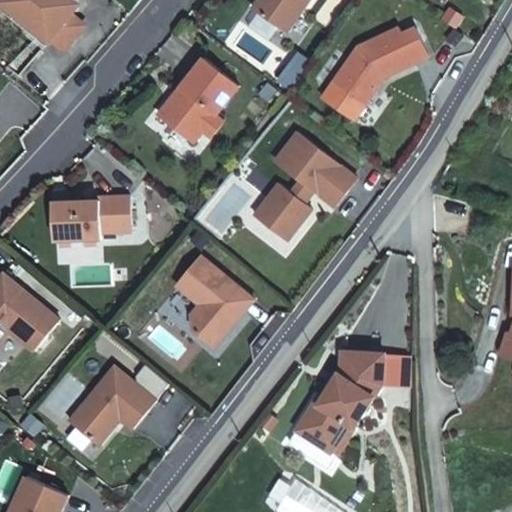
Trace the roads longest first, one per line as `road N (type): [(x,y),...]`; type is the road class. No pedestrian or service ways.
road 1 (residential): [(151,511),(411,182),(511,16)]
road 2 (residential): [(0,206),(87,114),(113,65),(168,0)]
